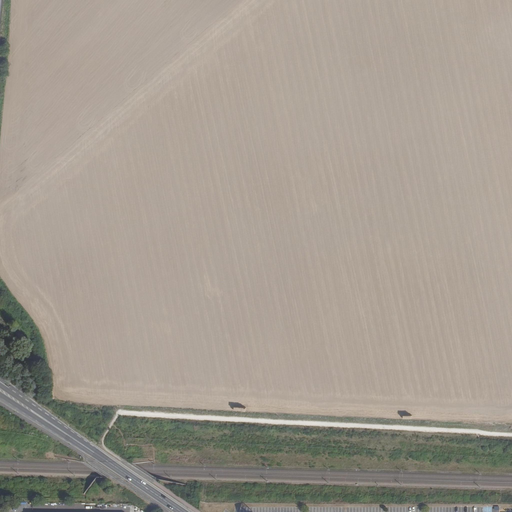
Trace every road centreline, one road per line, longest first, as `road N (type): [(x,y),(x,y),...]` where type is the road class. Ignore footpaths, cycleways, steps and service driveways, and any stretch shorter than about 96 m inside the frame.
road 1 (track): [(511,434),(119,411)]
road 2 (primary): [(180,511),(49,422)]
